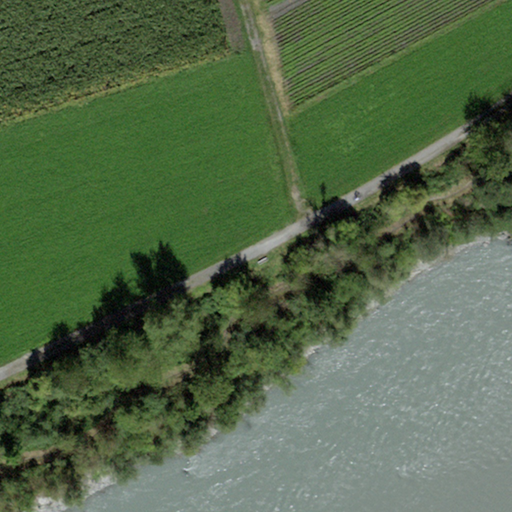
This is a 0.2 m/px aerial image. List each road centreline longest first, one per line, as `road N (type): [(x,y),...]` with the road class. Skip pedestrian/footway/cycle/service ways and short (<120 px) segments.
road 1 (track): [(511,98),(300,226),(0,369)]
road 2 (track): [(300,226),(243,0)]
